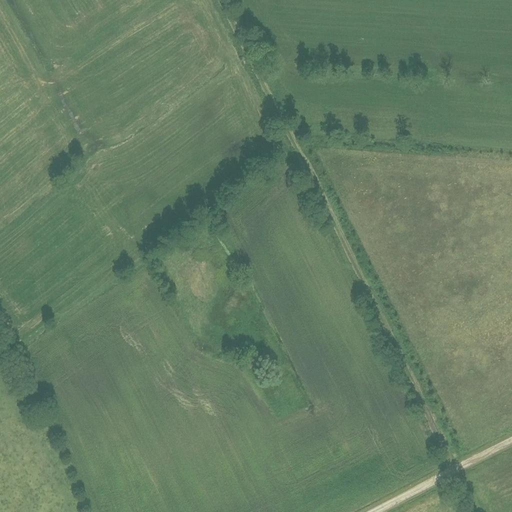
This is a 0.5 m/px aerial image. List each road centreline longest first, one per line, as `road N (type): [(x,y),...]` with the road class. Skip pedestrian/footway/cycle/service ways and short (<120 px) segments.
road 1 (track): [(221,0),(454,470)]
road 2 (track): [(373,511),(511,440)]
